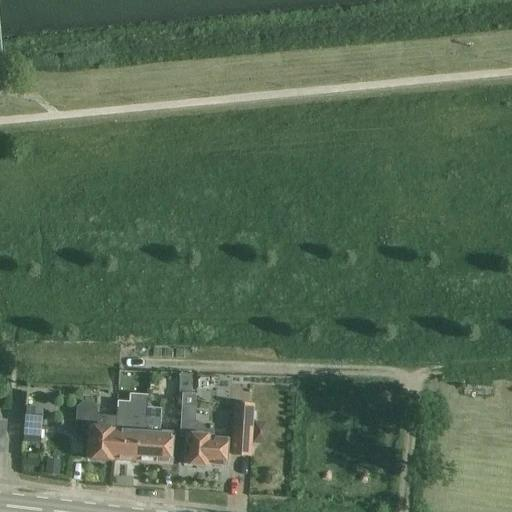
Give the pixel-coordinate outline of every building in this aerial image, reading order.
[(191,376),(179,375),(179,393),(190,394),(191,376)] [(273,416),(272,390),(256,390),(257,416),(273,416)] [(114,429),(112,461),(113,461),(113,460),(136,462),(139,413),(145,413),(146,410),(147,397),(130,396),(130,404),(116,403),(115,418),(115,429),(114,429)] [(76,408),(75,434),(80,440),(87,440),(86,459),(112,461),(114,429),(115,429),(115,418),(107,417),(94,416),(95,409),(90,403),(82,403),(76,408)] [(252,406),(234,405),(231,455),(249,456),(252,406)] [(42,408),(27,407),(24,440),(39,442),(42,408)] [(139,413),(136,462),(160,463),(170,464),(172,436),(170,436),(170,434),(162,433),(159,433),(161,411),(146,410),(145,413),(139,413)] [(214,424),(180,421),(178,437),(186,438),(184,465),(195,466),(196,469),(203,469),(205,466),(209,467),(209,464),(225,465),(227,437),(213,436),(214,424)] [(45,474),(58,476),(60,461),(47,459),(45,474)]
